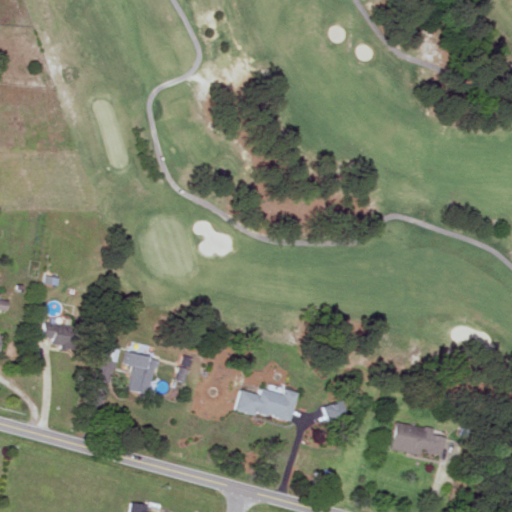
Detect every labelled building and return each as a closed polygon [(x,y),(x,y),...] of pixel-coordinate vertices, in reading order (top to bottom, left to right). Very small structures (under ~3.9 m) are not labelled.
[(45,345),(75,350),(78,328),(41,321),(38,335),(47,336),(45,345)] [(144,394),(154,359),(122,351),(119,364),(129,367),(123,388),(144,394)] [(285,421),(291,396),(237,383),(231,408),(285,421)] [(326,421),(347,416),(343,400),(322,405),(326,421)] [(385,446),(436,459),(443,433),(392,420),(385,446)] [(125,511),(147,511),(149,506),(127,502),(125,511)]
